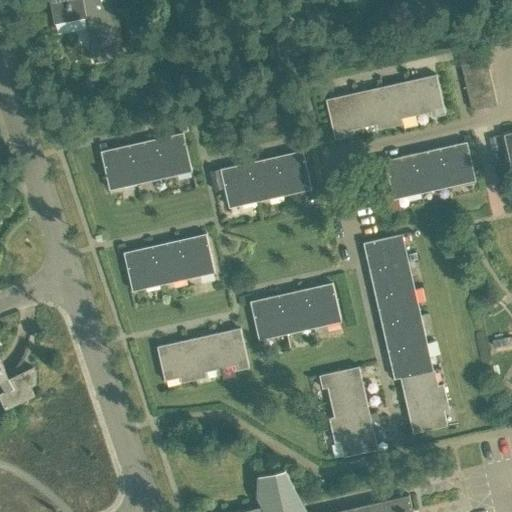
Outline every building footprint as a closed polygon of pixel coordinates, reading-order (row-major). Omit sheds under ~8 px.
[(126,55),(124,42),(115,0),(50,0),(55,22),(86,16),(93,48),(95,61),(126,55)] [(456,43),(472,110),(498,104),(482,37),(456,43)] [(437,74),(409,80),(416,114),(431,111),(432,116),(445,113),(437,74)] [(409,80),(381,86),(390,126),(403,123),(402,118),(416,114),(409,80)] [(390,126),(381,86),(354,92),(362,127),(376,123),(378,129),(390,126)] [(362,127),(354,92),(326,99),(335,138),(348,135),(347,130),(362,127)] [(184,132),(156,138),(165,177),(192,170),(184,132)] [(165,177),(156,138),(129,144),(138,183),(165,177)] [(467,141),(440,147),(449,186),(476,180),(467,141)] [(138,183),(129,144),(102,150),(110,189),(138,183)] [(440,147),(413,153),(422,192),(449,186),(440,147)] [(303,149),(276,155),(285,195),(312,188),(303,149)] [(422,192),(413,153),(386,159),(394,198),(422,192)] [(276,155),(249,162),(258,201),(285,195),(276,155)] [(258,201),(249,162),(221,168),(225,184),(230,207),(258,201)] [(225,184),(221,168),(211,171),(214,186),(225,184)] [(179,239),(188,278),(216,272),(207,233),(179,239)] [(370,270),(409,261),(402,233),(364,242),(370,270)] [(188,278),(179,239),(152,245),(161,284),(188,278)] [(161,284),(152,245),(125,252),(133,291),(161,284)] [(409,261),(370,270),(376,297),(415,288),(409,261)] [(332,282),(305,288),(314,327),(342,321),(332,282)] [(314,327),(305,288),(278,294),(287,333),(314,327)] [(415,288),(376,297),(383,324),(421,315),(415,288)] [(287,333),(278,294),(251,301),(260,340),(287,333)] [(428,343),(421,315),(383,324),(389,352),(428,343)] [(213,333),(220,368),(235,365),(236,370),(249,367),(240,327),(213,333)] [(213,333),(185,339),(194,379),(207,376),(206,371),(220,368),(213,333)] [(194,379),(185,339),(157,346),(165,380),(180,377),(182,382),(194,379)] [(428,343),(389,352),(395,378),(401,377),(435,370),(435,369),(434,369),(428,343)] [(9,376),(8,373),(0,356),(0,376),(0,377),(6,389),(0,391),(0,394),(6,407),(35,392),(31,384),(36,381),(36,370),(33,364),(9,376)] [(331,401),(365,393),(359,366),(320,375),(323,388),(328,387),(331,401)] [(439,384),(435,370),(401,377),(407,405),(447,396),(444,383),(439,384)] [(365,393),(331,401),(335,416),(329,417),(332,430),(372,421),(365,393)] [(447,396),(407,405),(413,433),(448,425),(444,409),(449,408),(447,396)] [(291,410),(298,428),(326,417),(319,399),(291,410)] [(378,448),(372,421),(332,430),(335,442),(340,441),(344,456),(378,448)] [(265,511),(408,511),(408,510),(413,509),(409,493),(366,503),(367,507),(343,511),(309,511),(285,468),(258,475),(257,495),(262,505),(265,511)]
